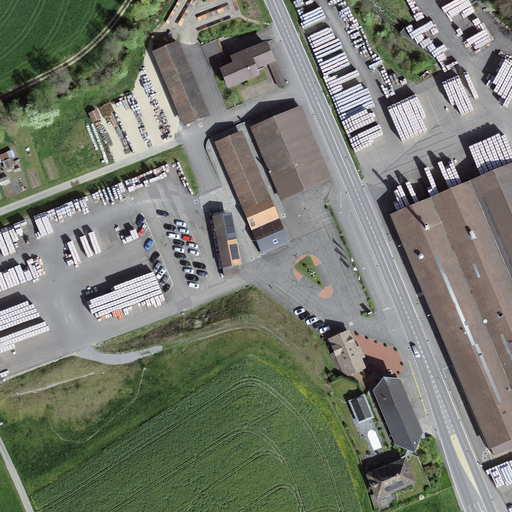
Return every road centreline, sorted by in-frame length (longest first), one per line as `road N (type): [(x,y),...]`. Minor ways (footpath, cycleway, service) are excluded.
road 1 (secondary): [(481,511),(309,84)]
road 2 (unclassified): [(309,84),(0,214)]
road 3 (track): [(128,0),(73,59),(0,99)]
